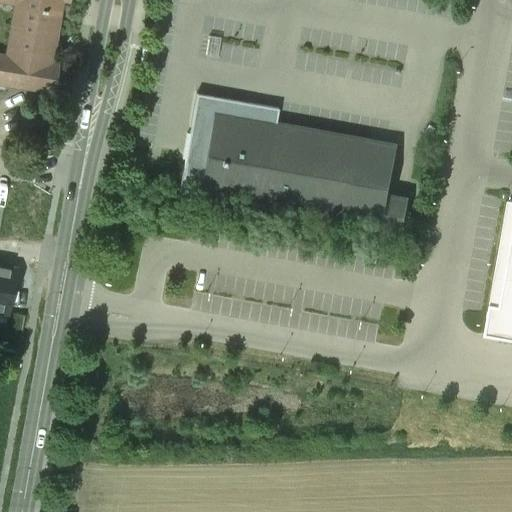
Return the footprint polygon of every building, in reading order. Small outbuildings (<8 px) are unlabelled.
[(0,0),(17,3),(8,57),(0,55),(0,81),(52,91),(57,64),(49,63),(53,45),(51,45),(57,10),(58,0),(66,0),(68,0),(0,0)] [(220,37),(208,36),(205,56),(217,58),(220,37)] [(511,102),(511,92),(503,91),(501,101),(511,102)] [(210,95),(197,92),(179,192),(402,232),(408,198),(388,195),(397,144),(272,121),(274,106),(210,95)] [(511,203),(507,203),(488,314),(485,336),(511,340),(511,203)] [(0,310),(7,312),(16,268),(0,265),(0,310)]
